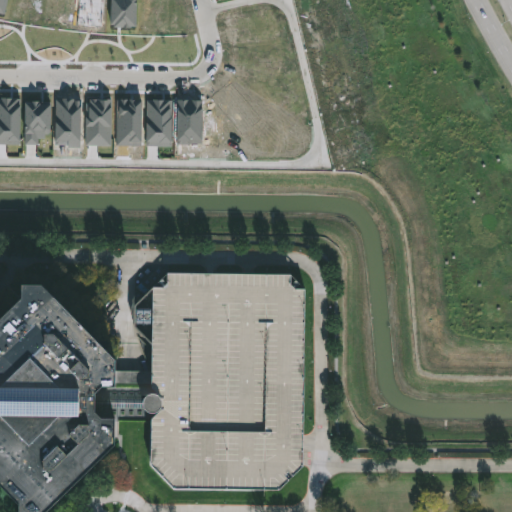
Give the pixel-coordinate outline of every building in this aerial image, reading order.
[(112,0),(135,0),(136,23),(113,25),(112,0)] [(88,92),(112,92),(112,137),(88,138),(88,92)] [(25,93),(49,93),(50,139),(25,139),(25,93)] [(148,94),(172,93),(173,139),(148,139),(148,94)] [(147,395),(151,394),(151,385),(151,383),(151,370),(151,348),(135,327),(135,305),(168,273),(293,274),(307,289),(305,446),(305,467),(280,490),(175,488),(152,466),(152,419),(152,414),(148,413),(144,408),(142,403),(143,397),(147,395)] [(118,383),(118,385),(104,385),(97,391),(97,401),(97,410),(104,417),(118,417),(118,445),(48,511),(20,511),(21,506),(0,483),(0,316),(23,294),(23,281),(44,281),(118,358),(118,370),(118,383)] [(118,370),(151,370),(151,383),(118,383),(118,370)] [(118,385),(151,385),(151,394),(147,395),(143,397),(142,403),(144,408),(148,413),(152,414),(152,419),(119,417),(118,417),(104,417),(97,410),(97,401),(97,391),(104,385),(118,385)]
